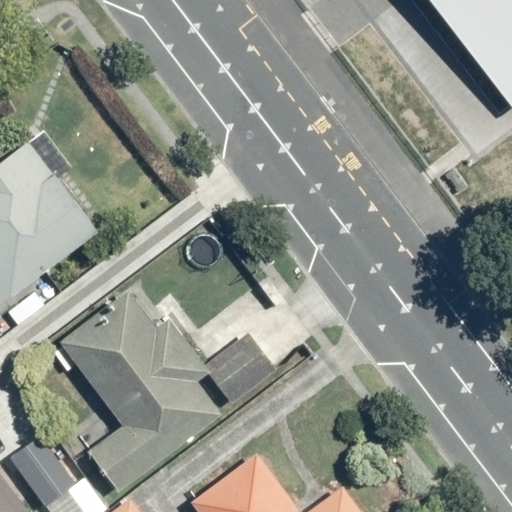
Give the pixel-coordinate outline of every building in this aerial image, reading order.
[(511,0),(407,0),(462,72),(511,34),(511,0)] [(32,141),(0,165),(0,309),(101,231),(32,141)] [(225,394),(237,408),(287,369),(234,302),(186,340),(141,282),(60,346),(122,424),(88,452),(121,494),(223,413),(215,402),(225,394)] [(96,511),(98,511),(43,435),(10,459),(49,511),(96,511)] [(360,511),(343,489),(312,511),(302,511),(256,452),(191,503),(198,511),(360,511)] [(0,511),(29,511),(0,473),(0,511)] [(141,511),(130,498),(112,511),(141,511)]
